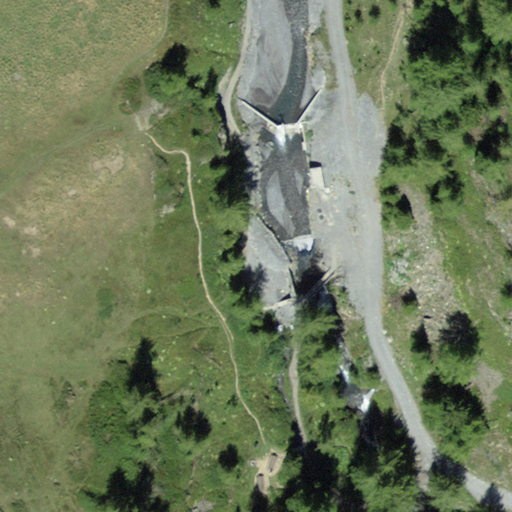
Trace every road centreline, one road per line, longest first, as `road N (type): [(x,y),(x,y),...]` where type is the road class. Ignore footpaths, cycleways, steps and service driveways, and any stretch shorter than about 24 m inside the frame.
road 1 (track): [(370,251),(375,330),(423,447),(470,484),(511,499)]
road 2 (track): [(370,251),(336,0)]
